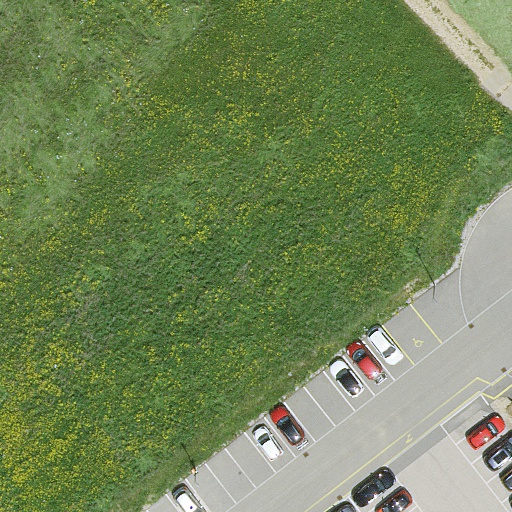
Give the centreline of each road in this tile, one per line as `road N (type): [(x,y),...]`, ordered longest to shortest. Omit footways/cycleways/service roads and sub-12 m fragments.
road 1 (residential): [(511,330),(286,511)]
road 2 (track): [(511,98),(408,0)]
